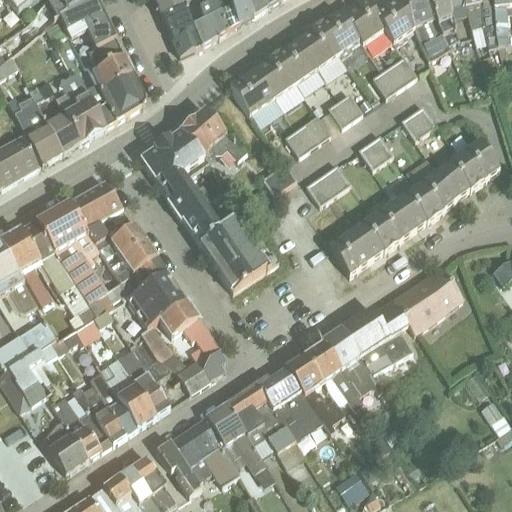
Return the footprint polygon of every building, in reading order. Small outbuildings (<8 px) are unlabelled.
[(0,0),(0,8),(3,4),(5,10),(10,9),(18,19),(32,8),(48,0),(0,0)] [(76,15),(95,4),(93,0),(55,0),(57,2),(48,5),(52,12),(47,15),(54,27),(60,24),(76,15)] [(193,0),(152,0),(162,22),(185,13),(183,9),(195,5),(193,0)] [(214,0),(217,6),(221,19),(210,26),(218,45),(238,32),(224,0),(214,0)] [(224,0),(238,32),(253,24),(243,0),(224,0)] [(243,0),(253,24),(267,15),(259,0),(243,0)] [(259,0),(267,15),(281,6),(278,0),(259,0)] [(414,0),(401,3),(416,39),(429,68),(450,58),(448,54),(435,22),(432,23),(421,0),(414,0)] [(435,22),(448,54),(460,51),(453,29),(443,0),(421,0),(432,23),(435,22)] [(443,0),(453,29),(468,25),(461,0),(443,0)] [(461,0),(468,25),(477,56),(488,53),(477,0),(461,0)] [(477,0),(488,53),(489,58),(497,55),(492,9),(494,8),(492,0),(477,0)] [(492,9),(497,55),(507,55),(507,24),(511,23),(511,0),(492,0),(494,8),(492,9)] [(373,20),(386,39),(393,49),(396,53),(416,39),(401,3),(383,15),(383,14),(373,20)] [(61,26),(69,41),(70,43),(72,47),(87,39),(96,56),(116,45),(102,18),(95,4),(76,15),(60,24),(61,26)] [(193,33),(202,54),(218,45),(210,26),(221,19),(217,6),(199,15),(202,29),(193,33)] [(344,23),(362,50),(364,54),(366,53),(386,39),(373,20),(365,7),(356,13),(357,14),(344,23)] [(185,13),(162,22),(172,48),(180,64),(202,54),(193,33),(185,13)] [(318,33),(341,65),(362,50),(344,23),(341,19),(327,28),(327,27),(318,33)] [(69,41),(61,26),(46,34),(53,49),(69,41)] [(297,47),(318,80),(320,79),(340,65),(341,65),(318,33),(310,38),(311,39),(297,47)] [(116,45),(96,56),(89,59),(93,68),(88,71),(96,91),(100,98),(133,81),(128,70),(116,45)] [(275,62),(297,95),(318,80),(297,47),(284,58),(283,57),(275,62)] [(362,50),(341,65),(348,75),(349,76),(371,61),(366,53),(364,54),(362,50)] [(12,62),(0,72),(0,86),(19,76),(12,62)] [(253,79),(276,109),(297,95),(275,62),(267,68),(267,69),(253,79)] [(382,79),(396,99),(405,92),(417,84),(404,64),(382,79)] [(340,65),(320,79),(327,89),(348,75),(341,65),(340,65)] [(276,109),(253,79),(239,89),(238,88),(229,94),(251,127),(254,125),(276,109)] [(396,99),(382,79),(373,85),(386,105),(396,99)] [(61,113),(80,150),(106,135),(86,95),(79,80),(73,83),(66,86),(61,85),(59,93),(63,96),(66,100),(57,105),(61,113)] [(318,80),(297,95),(304,102),(324,88),(318,80)] [(86,95),(106,135),(142,113),(145,105),(133,81),(100,98),(96,91),(86,95)] [(297,95),(276,109),(283,120),(305,105),(297,95)] [(338,109),(351,129),(363,121),(350,101),(338,109)] [(62,161),(47,132),(37,111),(33,104),(20,111),(15,103),(7,108),(42,172),(62,161)] [(276,109),(254,125),(262,135),(283,120),(276,109)] [(330,118),(341,135),(351,129),(338,109),(328,116),(330,118)] [(47,132),(62,161),(80,150),(61,113),(51,118),(55,127),(47,132)] [(423,114),(402,128),(415,148),(426,141),(436,133),(423,114)] [(195,157),(203,168),(213,160),(216,163),(221,164),(227,158),(237,169),(246,161),(206,119),(205,118),(180,139),(195,157)] [(341,135),(330,118),(321,125),(332,141),(341,135)] [(306,130),(320,150),(329,144),(315,124),(306,130)] [(296,138),(310,156),(319,150),(306,130),(296,138)] [(310,156),(296,138),(285,145),(298,164),(308,157),(310,156)] [(195,157),(180,139),(145,163),(144,164),(143,165),(143,166),(143,168),(143,169),(143,170),(166,204),(168,206),(169,207),(189,192),(192,191),(188,185),(207,172),(203,168),(195,157)] [(380,143),(358,157),(372,178),(383,170),(394,163),(380,143)] [(458,165),(479,195),(487,189),(487,188),(501,180),(479,150),(470,157),(460,143),(451,149),(461,163),(458,165)] [(0,155),(0,193),(1,196),(38,175),(22,144),(0,155)] [(415,194),(437,179),(426,165),(405,179),(415,194)] [(437,179),(457,210),(479,195),(458,165),(437,179)] [(285,172),(262,187),(273,204),(297,188),(285,172)] [(316,187),(306,194),(319,213),(329,207),(340,199),(351,192),(337,173),(316,187)] [(415,194),(436,224),(444,218),(444,217),(457,210),(437,179),(415,194)] [(69,210),(99,256),(115,245),(111,239),(109,241),(100,229),(123,216),(104,189),(69,210)] [(189,192),(169,207),(182,226),(182,227),(199,251),(220,236),(205,214),(203,212),(189,192)] [(394,209),(414,239),(436,224),(415,194),(394,209)] [(372,224),(393,254),(414,239),(394,209),(372,224)] [(36,228),(89,312),(108,299),(91,272),(95,270),(92,264),(101,259),(99,256),(69,210),(36,228)] [(199,251),(232,300),(278,270),(244,220),(220,236),(199,251)] [(350,238),(370,267),(393,254),(372,224),(350,238)] [(42,271),(38,273),(47,289),(51,286),(74,323),(89,312),(36,228),(21,237),(30,253),(33,255),(42,271)] [(99,256),(101,259),(105,264),(116,257),(122,266),(146,249),(134,232),(115,245),(99,256)] [(0,248),(0,250),(19,282),(24,280),(44,318),(55,312),(34,275),(38,273),(42,271),(33,255),(30,253),(21,237),(0,248)] [(370,267),(350,238),(329,253),(349,283),(358,277),(357,276),(370,267)] [(121,289),(156,264),(146,249),(122,266),(127,273),(116,281),(121,289)] [(0,306),(1,306),(0,305),(5,302),(17,321),(21,319),(27,320),(38,313),(0,250),(0,306)] [(108,299),(89,312),(97,324),(107,318),(115,312),(113,308),(121,303),(124,306),(127,304),(132,301),(166,278),(156,264),(121,289),(108,299)] [(511,268),(493,281),(503,295),(511,288),(511,268)] [(393,308),(410,333),(416,342),(463,311),(441,276),(393,308)] [(132,301),(127,304),(146,334),(153,330),(159,326),(160,328),(186,308),(166,278),(132,301)] [(186,308),(160,328),(162,330),(171,345),(184,336),(192,348),(196,346),(201,353),(191,359),(193,361),(196,366),(197,367),(200,371),(220,357),(186,308)] [(341,335),(372,381),(392,369),(412,358),(401,339),(410,333),(393,308),(374,319),(372,316),(341,335)] [(89,312),(74,323),(69,326),(75,337),(94,326),(97,324),(89,312)] [(97,324),(94,326),(100,335),(105,331),(105,332),(113,327),(107,318),(97,324)] [(19,342),(33,363),(52,351),(59,347),(46,326),(19,342)] [(75,337),(81,346),(84,351),(102,339),(100,335),(94,326),(75,337)] [(200,371),(197,367),(188,373),(175,361),(153,330),(140,339),(156,363),(160,367),(162,367),(179,379),(177,380),(191,400),(210,388),(200,371)] [(323,350),(360,403),(371,396),(375,396),(378,400),(383,397),(372,381),(341,335),(321,348),(323,350)] [(0,372),(5,380),(7,379),(33,363),(19,341),(0,353),(0,339),(1,339),(0,337),(0,372)] [(63,344),(69,353),(81,346),(75,337),(63,344)] [(52,351),(57,360),(58,362),(70,355),(69,353),(63,344),(59,347),(52,351)] [(305,362),(323,389),(338,413),(348,407),(355,416),(364,410),(360,403),(323,350),(305,362)] [(33,363),(7,379),(26,409),(27,408),(31,413),(46,403),(38,390),(44,386),(36,373),(50,364),(57,360),(52,351),(33,363)] [(79,379),(88,366),(72,355),(64,368),(79,379)] [(118,364),(156,423),(169,414),(132,356),(118,364)] [(200,371),(210,388),(211,387),(210,386),(224,377),(219,371),(225,367),(219,358),(220,357),(200,371)] [(285,375),(323,429),(335,447),(343,440),(330,422),(332,420),(324,408),(324,405),(320,399),(318,399),(315,394),(323,389),(305,362),(285,375)] [(36,373),(44,386),(46,389),(57,382),(55,380),(59,378),(50,364),(36,373)] [(101,377),(137,434),(156,423),(118,364),(100,376),(101,377)] [(256,390),(294,449),(323,429),(285,375),(269,385),(267,382),(256,390)] [(98,398),(126,442),(137,434),(101,377),(89,385),(93,391),(98,398)] [(0,410),(4,417),(7,421),(26,409),(7,379),(5,380),(0,383),(0,410)] [(476,381),(466,388),(479,408),(490,401),(476,381)] [(237,402),(265,443),(275,457),(276,459),(294,449),(256,390),(237,402)] [(93,391),(82,398),(87,405),(98,398),(93,391)] [(86,406),(113,450),(126,442),(98,398),(87,405),(82,398),(80,394),(74,398),(75,400),(81,409),(86,406)] [(71,440),(88,467),(113,450),(86,406),(81,409),(75,400),(66,406),(65,404),(52,412),(61,426),(71,440)] [(227,411),(253,451),(265,443),(237,402),(226,410),(227,411)] [(493,410),(480,418),(490,432),(503,423),(493,410)] [(202,426),(221,453),(224,451),(226,454),(233,449),(246,469),(254,481),(255,480),(264,494),(276,486),(271,479),(253,451),(227,411),(207,424),(202,426)] [(511,435),(503,423),(490,432),(498,443),(511,435)] [(71,440),(61,426),(57,431),(44,447),(46,452),(66,481),(88,467),(71,440)] [(170,447),(188,476),(203,465),(212,479),(221,493),(240,482),(236,475),(221,453),(202,426),(170,447)] [(384,438),(383,439),(390,448),(391,448),(399,442),(402,440),(401,439),(395,431),(384,438)] [(498,443),(495,445),(500,451),(511,444),(511,434),(511,435),(498,443)] [(382,441),(366,452),(375,464),(391,453),(382,441)] [(188,476),(170,447),(156,456),(170,478),(176,475),(182,484),(177,488),(189,506),(199,495),(198,494),(199,494),(197,489),(188,476)] [(221,453),(236,475),(246,469),(233,449),(226,454),(224,451),(221,453)] [(294,449),(276,459),(286,473),(303,463),(294,449)] [(156,511),(176,511),(146,464),(131,474),(156,511)] [(188,476),(197,489),(212,479),(203,465),(188,476)] [(373,466),(359,475),(368,489),(377,483),(382,479),(380,477),(375,469),(373,466)] [(401,467),(395,471),(405,486),(402,487),(405,491),(407,490),(410,495),(416,490),(411,483),(401,467)] [(120,482),(137,511),(156,511),(131,474),(120,482)] [(354,480),(335,493),(348,511),(367,498),(354,480)] [(103,494),(115,511),(137,511),(120,482),(103,494)] [(115,511),(103,494),(89,503),(96,511),(115,511)] [(344,511),(336,498),(329,502),(334,511),(344,511)] [(76,511),(96,511),(89,503),(76,511)]
